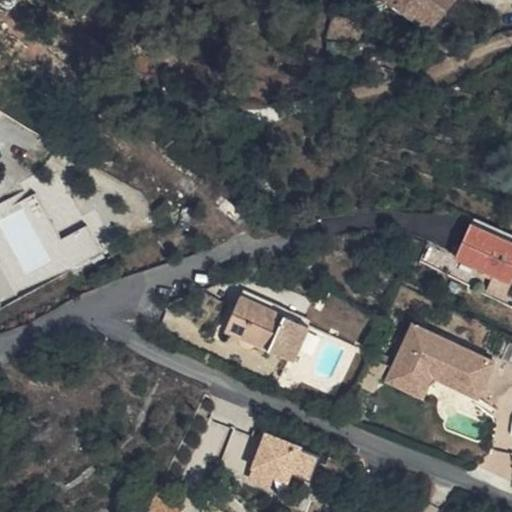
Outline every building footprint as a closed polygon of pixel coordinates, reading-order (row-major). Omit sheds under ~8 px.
[(437,36),(467,0),(394,0),(403,7),(409,2),(423,12),(417,19),(437,36)] [(403,7),(417,19),(423,12),(409,2),(403,7)] [(336,19),(332,43),(362,47),(364,22),(336,19)] [(511,242),(473,225),(456,258),(511,283),(511,242)] [(248,293),(232,327),(299,358),(314,324),(248,293)] [(416,321),(390,378),(425,395),(436,374),(441,363),(466,376),(478,350),(416,321)] [(499,360),(478,350),(466,376),(441,363),(436,374),(483,396),(499,360)] [(316,479),(323,444),(263,432),(253,483),(273,487),(276,471),(316,479)] [(198,511),(194,493),(153,503),(154,511),(198,511)]
